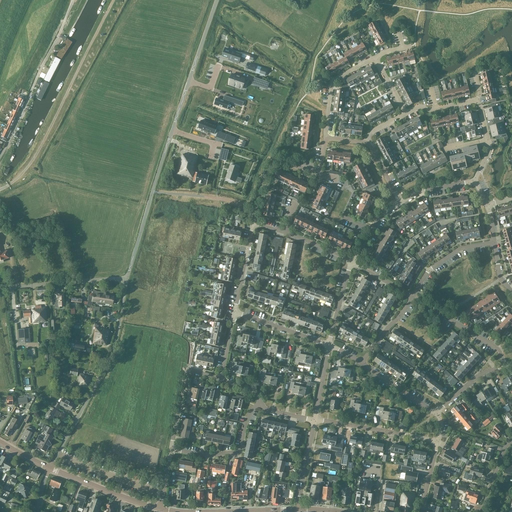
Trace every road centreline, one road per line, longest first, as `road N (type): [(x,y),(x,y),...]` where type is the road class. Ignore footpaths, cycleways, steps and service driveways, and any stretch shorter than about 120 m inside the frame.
road 1 (unclassified): [(126,279),(216,0)]
road 2 (track): [(0,189),(36,154),(113,0)]
road 3 (unclassified): [(49,469),(109,357),(126,279)]
road 4 (unclassified): [(0,288),(126,279)]
road 5 (residential): [(437,441),(314,420)]
road 6 (residential): [(170,449),(206,456),(239,449),(260,403)]
